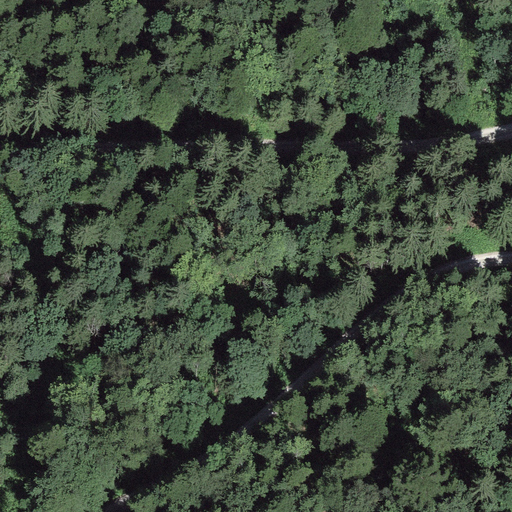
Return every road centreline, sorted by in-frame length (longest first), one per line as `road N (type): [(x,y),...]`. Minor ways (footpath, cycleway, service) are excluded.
road 1 (track): [(0,159),(250,157),(511,130)]
road 2 (track): [(511,258),(435,271),(264,414),(109,511)]
